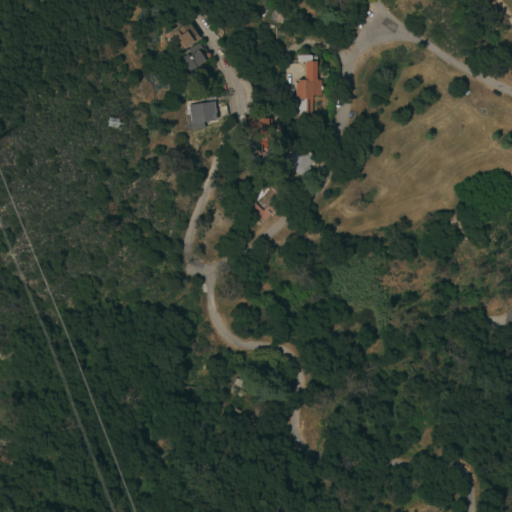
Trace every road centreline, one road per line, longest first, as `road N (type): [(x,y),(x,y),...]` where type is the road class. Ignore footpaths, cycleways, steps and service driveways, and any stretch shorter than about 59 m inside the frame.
road 1 (residential): [(198,20),(232,83),(231,119),(188,239),(222,333),(243,351),(278,339),(291,347),(297,442),(310,464),(456,464),(467,477),(470,511)]
road 2 (residential): [(208,279),(241,264),(320,183),(364,47),(404,35),(424,40),(511,94)]
